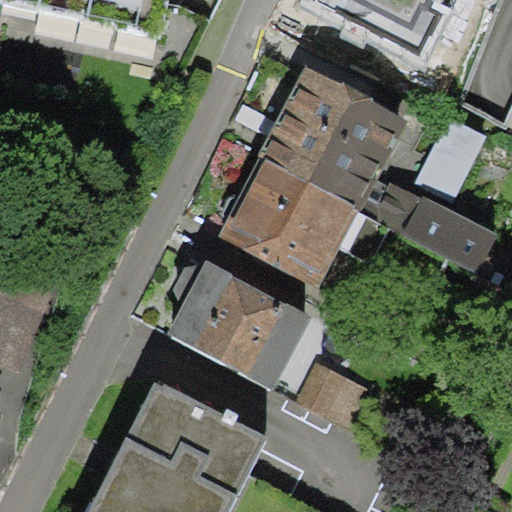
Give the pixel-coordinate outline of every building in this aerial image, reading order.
[(171,0),(5,0),(165,30),(171,0)] [(293,0),(283,22),(324,42),(330,26),(430,76),(466,0),(293,0)] [(417,124),(315,71),(228,235),(319,282),(362,202),(411,227),(404,241),(480,280),(501,240),(387,180),(417,124)] [(499,125),(399,76),(390,94),(445,121),(410,190),(456,213),(499,125)] [(84,266),(0,233),(0,371),(36,386),(84,266)] [(313,320),(210,266),(173,336),(276,390),(313,320)] [(374,395),(304,361),(285,399),(355,433),(374,395)] [(223,511),(258,443),(155,393),(96,511),(223,511)] [(0,448),(24,417),(0,399),(0,448)]
